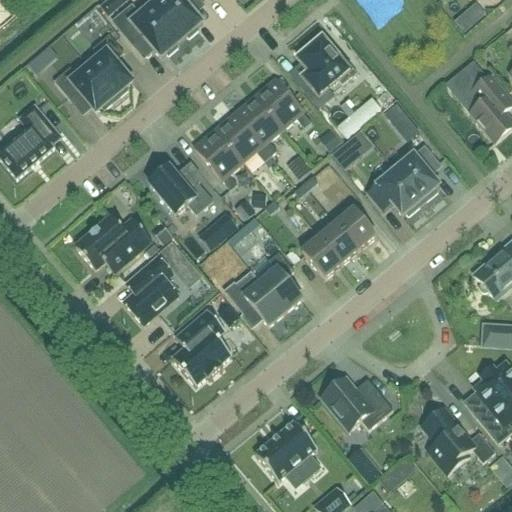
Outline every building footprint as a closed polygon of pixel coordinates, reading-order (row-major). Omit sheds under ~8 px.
[(114,18),(129,5),(124,0),(118,0),(107,10),(114,18)] [(152,11),(182,46),(186,42),(188,45),(199,36),(197,33),(201,30),(202,30),(203,29),(202,27),(201,28),(183,6),(190,0),(162,0),(164,1),(152,11)] [(182,46),(152,11),(140,21),(132,11),(113,27),(132,50),(142,42),(160,63),(161,65),(162,63),(166,59),(168,62),(179,53),(177,51),(182,46)] [(100,63),(89,72),(117,106),(129,95),(126,93),(133,88),(115,67),(124,59),(109,41),(93,54),(100,63)] [(340,59),(326,42),(324,44),(321,41),(308,52),(311,55),(302,62),(314,76),(302,86),(323,110),(337,98),(332,92),(344,82),(347,86),(359,75),(343,56),(340,59)] [(29,71),(36,80),(45,73),(38,63),(29,71)] [(117,106),(89,72),(77,82),(70,73),(54,87),(69,105),(78,98),(96,118),(102,113),(104,116),(117,106)] [(495,149),(511,135),(511,127),(505,119),(511,112),(511,108),(490,82),(472,97),(482,109),(470,118),(495,149)] [(304,119),(275,85),(254,102),(283,137),(296,125),(304,134),(311,129),(303,119),(304,119)] [(270,148),(283,137),(254,102),(234,119),(271,163),(277,157),(270,148)] [(18,126),(26,135),(0,157),(0,164),(16,184),(15,184),(17,185),(18,184),(52,155),(53,155),(54,154),(53,153),(52,152),(62,144),(50,130),(35,113),(36,113),(35,112),(34,112),(34,113),(25,121),(25,120),(18,126)] [(264,168),(271,163),(234,119),(215,136),(243,170),(257,159),(264,168)] [(409,142),(419,135),(412,123),(401,130),(409,142)] [(243,170),(215,136),(194,153),(223,187),(230,196),(237,191),(230,181),(243,170)] [(395,176),(423,210),(438,197),(436,194),(439,192),(431,181),(431,177),(439,170),(425,152),(395,176)] [(340,160),(348,173),(360,166),(352,153),(340,160)] [(169,174),(149,190),(175,221),(187,211),(196,222),(213,207),(198,189),(189,197),(169,174)] [(408,222),(423,210),(395,176),(366,200),(381,218),(389,211),(393,212),(402,222),(406,219),(408,222)] [(303,190),(309,197),(318,189),(313,183),(303,190)] [(309,197),(303,190),(294,198),(299,204),(309,197)] [(274,207),(265,215),(270,221),(279,213),(274,207)] [(336,229),(359,258),(376,243),(353,215),(336,229)] [(225,221),(213,232),(201,242),(211,254),(223,244),(236,234),(225,221)] [(113,279),(127,267),(151,246),(133,225),(122,235),(111,223),(99,233),(97,231),(85,241),(88,243),(76,254),(95,276),(104,268),(113,279)] [(319,243),(342,272),(359,258),(336,229),(319,243)] [(197,241),(189,248),(201,261),(208,255),(197,241)] [(342,272),(319,243),(302,258),(325,286),(342,272)] [(511,248),(474,281),(481,289),(479,292),(479,295),(480,297),(482,299),(485,299),(488,298),(495,306),(511,291),(511,248)] [(261,288),(285,319),(302,305),(286,284),(294,277),(279,258),(269,267),(276,276),(261,288)] [(126,291),(134,300),(123,309),(143,332),(178,303),(164,287),(172,281),(157,264),(126,291)] [(285,319),(261,288),(261,289),(252,278),(236,291),(234,289),(224,297),(244,320),(252,313),(268,333),(285,319)] [(175,344),(184,355),(173,365),(173,364),(172,365),(196,393),(197,392),(196,392),(207,383),(209,385),(208,385),(209,386),(223,374),(222,373),(220,371),(231,362),(231,363),(232,362),(217,344),(225,337),(208,316),(175,344)] [(511,333),(486,332),(485,348),(511,349),(511,333)] [(474,395),(475,395),(489,412),(477,423),(498,450),(511,438),(511,437),(506,431),(511,425),(511,377),(506,370),(506,369),(505,368),(504,369),(495,377),(492,373),(481,382),(484,386),(475,394),(474,394),(474,395)] [(365,408),(346,385),(321,405),(348,438),(361,427),(368,437),(393,417),(378,398),(365,408)] [(467,461),(472,457),(483,470),(495,459),(479,439),(470,447),(443,414),(421,432),(436,450),(427,457),(448,482),(470,464),(467,461)] [(254,460),(277,488),(317,455),(294,427),(254,460)] [(347,465),(368,491),(382,480),(361,454),(347,465)] [(316,511),(345,511),(349,509),(337,495),(316,511)] [(379,511),(383,509),(373,498),(356,511),(379,511)]
